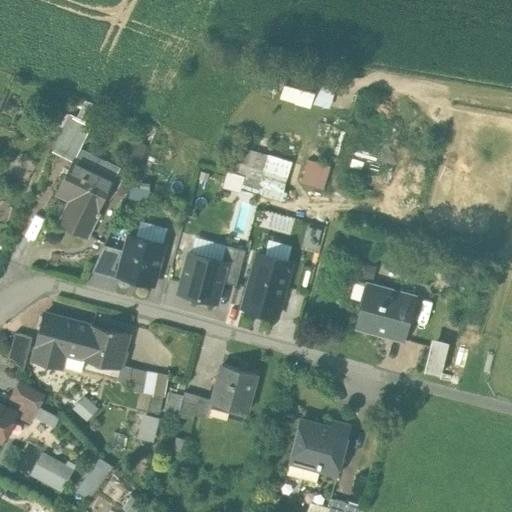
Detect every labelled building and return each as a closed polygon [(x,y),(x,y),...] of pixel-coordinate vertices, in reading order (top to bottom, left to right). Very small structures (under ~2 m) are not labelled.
[(275,99),(306,99),(306,82),(275,81),(275,99)] [(89,125),(76,118),(65,141),(78,148),(89,125)] [(294,161),(265,153),(257,177),(248,174),(244,190),(266,197),(282,202),(294,161)] [(305,156),(298,180),(323,187),(330,163),(305,156)] [(114,179),(73,159),(57,192),(71,199),(97,212),(114,179)] [(259,222),(266,197),(244,190),(241,199),(228,195),(223,211),(259,222)] [(97,212),(71,199),(60,223),(86,235),(97,212)] [(237,218),(232,241),(244,243),(249,221),(237,218)] [(164,243),(129,234),(118,275),(153,285),(164,243)] [(227,261),(190,251),(179,291),(216,301),(227,261)] [(243,304),(279,313),(292,262),(256,253),(243,304)] [(418,299),(374,285),(371,296),(363,304),(357,324),(393,335),(392,337),(405,341),(418,299)] [(91,325),(45,313),(32,359),(61,366),(65,353),(82,358),(91,325)] [(128,333),(110,328),(110,330),(91,325),(82,358),(84,359),(119,368),(128,333)] [(32,337),(15,332),(8,357),(12,359),(23,370),(32,337)] [(419,366),(436,371),(445,339),(428,334),(419,366)] [(82,358),(65,353),(61,366),(81,371),(84,359),(82,358)] [(257,372),(222,362),(212,399),(247,409),(257,372)] [(146,370),(131,367),(127,389),(142,392),(146,370)] [(157,372),(146,370),(142,392),(153,394),(157,372)] [(168,374),(157,372),(153,394),(164,396),(168,374)] [(42,394),(19,382),(11,397),(34,409),(42,394)] [(184,391),(177,415),(194,419),(201,395),(184,391)] [(72,406),(86,419),(98,407),(83,394),(72,406)] [(163,397),(150,394),(146,410),(159,413),(163,397)] [(16,414),(0,405),(0,439),(2,441),(16,414)] [(33,417),(53,424),(57,413),(36,406),(33,417)] [(137,436),(153,440),(160,416),(143,412),(137,436)] [(349,430),(302,417),(290,460),(337,473),(349,430)] [(29,475),(63,489),(74,464),(40,449),(29,475)] [(307,498),(303,511),(358,511),(360,505),(330,496),(327,504),(307,498)]
